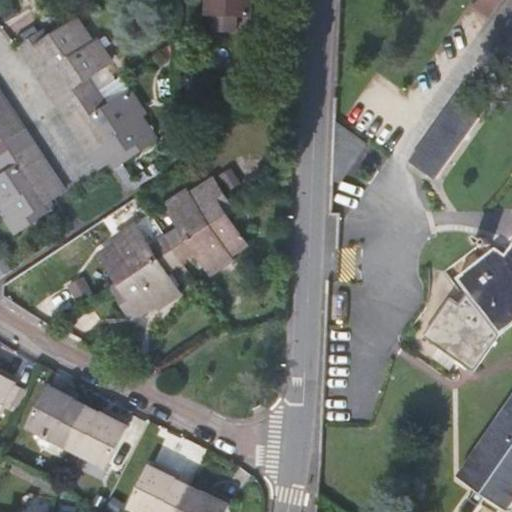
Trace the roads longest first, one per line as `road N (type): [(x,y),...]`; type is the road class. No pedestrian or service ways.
road 1 (residential): [(298,472),(315,0)]
road 2 (residential): [(0,317),(298,472)]
